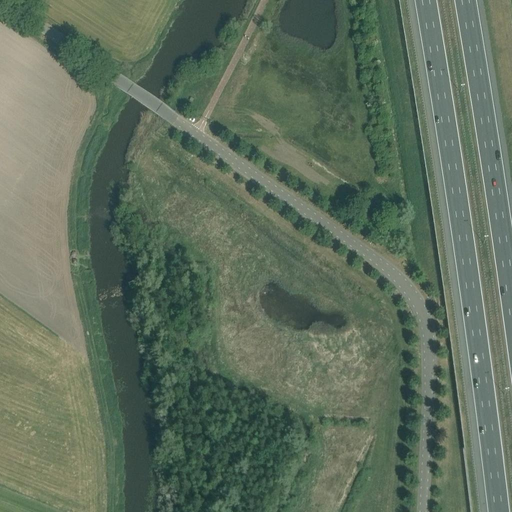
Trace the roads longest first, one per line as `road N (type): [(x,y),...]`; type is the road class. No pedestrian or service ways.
road 1 (unclassified): [(423,511),(428,347),(407,289),(2,0)]
road 2 (motorway): [(422,0),(496,511)]
road 3 (motorway): [(511,328),(462,0)]
